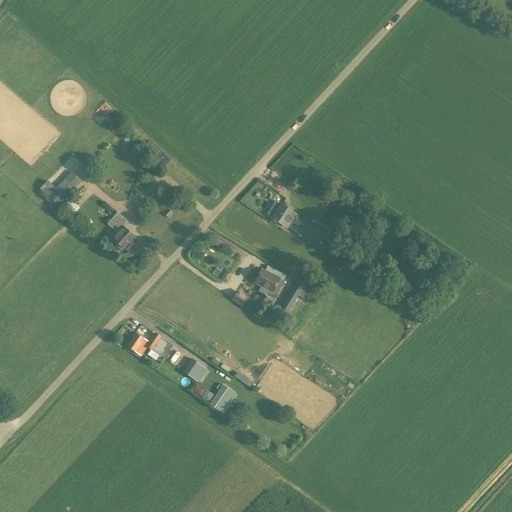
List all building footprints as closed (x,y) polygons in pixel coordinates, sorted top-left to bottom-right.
[(134,150),(133,136),(124,137),(125,151),(134,150)] [(47,181),(41,187),(44,190),(42,193),(55,206),(62,198),(64,200),(67,196),(81,181),(71,171),(55,189),(47,181)] [(275,202),(266,214),(272,218),(271,218),(287,228),(287,227),(305,239),(315,224),(304,218),(303,220),(295,215),(296,214),(290,211),(283,206),(280,204),(280,205),(275,202)] [(134,238),(121,227),(127,221),(117,212),(107,224),(115,230),(109,237),(116,242),(114,246),(120,251),(123,249),(124,250),(134,238)] [(334,246),(329,254),(336,259),(341,251),(334,246)] [(272,292),(278,279),(261,270),(254,283),(272,292)] [(220,273),(217,278),(222,282),(225,277),(220,273)] [(304,300),(311,289),(315,283),(301,274),(297,281),(281,307),(288,311),(297,296),(304,300)] [(237,290),(231,299),(241,306),(248,297),(237,290)] [(140,357),(146,348),(161,358),(166,351),(164,351),(168,344),(159,338),(160,338),(155,335),(149,343),(135,334),(131,340),(126,347),(140,357)] [(186,373),(199,382),(208,368),(196,360),(186,373)] [(238,371),(234,377),(250,387),(254,382),(238,371)] [(206,389),(196,381),(190,389),(201,397),(206,389)]
